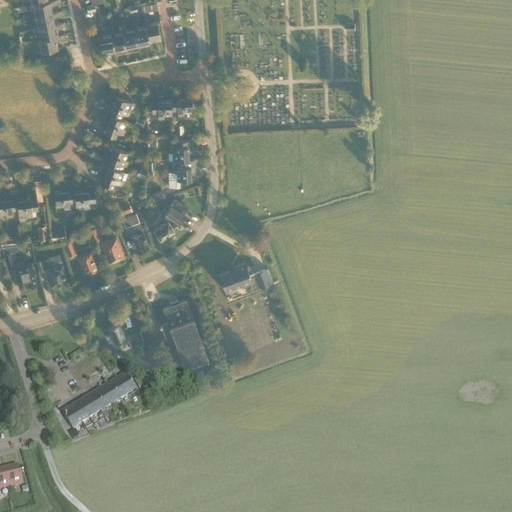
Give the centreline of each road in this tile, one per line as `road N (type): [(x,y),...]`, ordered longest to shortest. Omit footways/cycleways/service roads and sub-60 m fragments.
road 1 (unclassified): [(9,322),(87,299),(196,241),(215,175),(204,76)]
road 2 (residential): [(0,443),(40,433),(9,322)]
road 3 (residential): [(0,164),(60,157),(96,82)]
